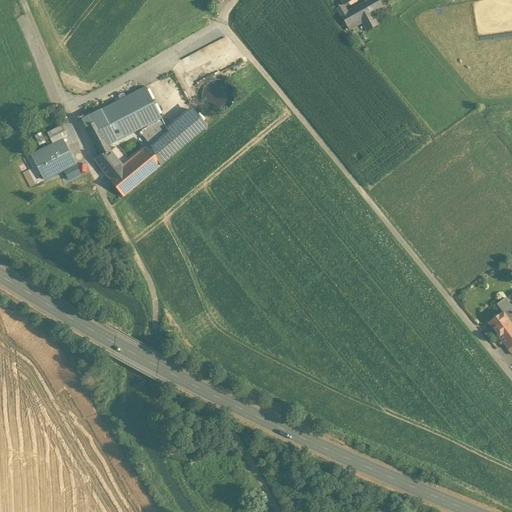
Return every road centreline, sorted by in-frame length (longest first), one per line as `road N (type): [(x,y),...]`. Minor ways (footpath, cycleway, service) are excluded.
road 1 (primary): [(0,272),(303,438),(476,511)]
road 2 (unclassified): [(67,107),(156,294),(151,391),(237,434),(277,511)]
road 3 (unclassified): [(226,18),(511,378)]
road 4 (unclassified): [(67,107),(226,18)]
road 5 (track): [(174,511),(128,427),(119,376)]
